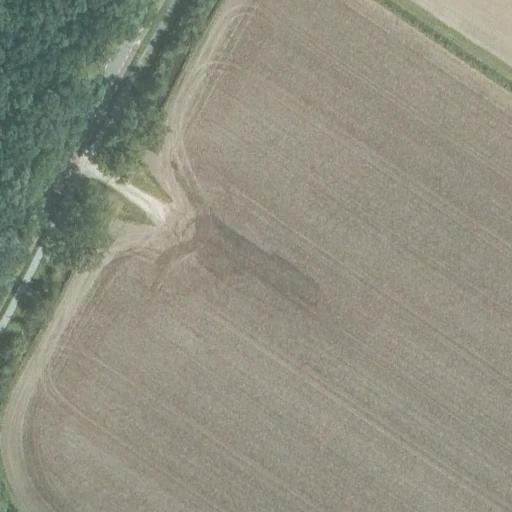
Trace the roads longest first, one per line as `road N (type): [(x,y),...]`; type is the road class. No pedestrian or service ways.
road 1 (tertiary): [(0,282),(150,0)]
road 2 (track): [(69,152),(177,223)]
